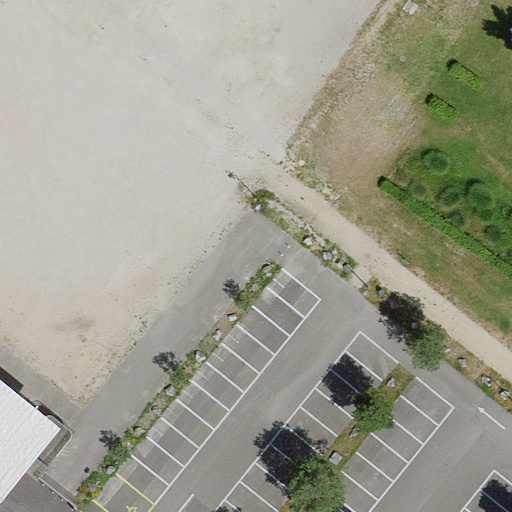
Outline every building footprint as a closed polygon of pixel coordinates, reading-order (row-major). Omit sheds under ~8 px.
[(309,0),(356,30),(375,0),(309,0)] [(226,104),(278,139),(313,87),(261,52),(226,104)] [(128,240),(174,277),(212,230),(166,193),(128,240)] [(37,350),(100,348),(98,289),(35,291),(37,350)] [(0,377),(0,486),(5,491),(59,425),(0,377)]
